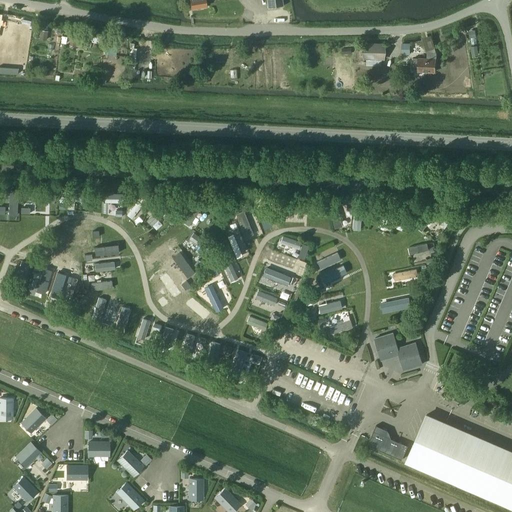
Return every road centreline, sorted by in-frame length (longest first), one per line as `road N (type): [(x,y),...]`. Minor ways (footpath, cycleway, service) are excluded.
road 1 (secondary): [(511,145),(0,118)]
road 2 (unclassified): [(496,0),(427,28),(198,31),(7,0)]
road 3 (unknown): [(443,337),(493,245),(511,245)]
